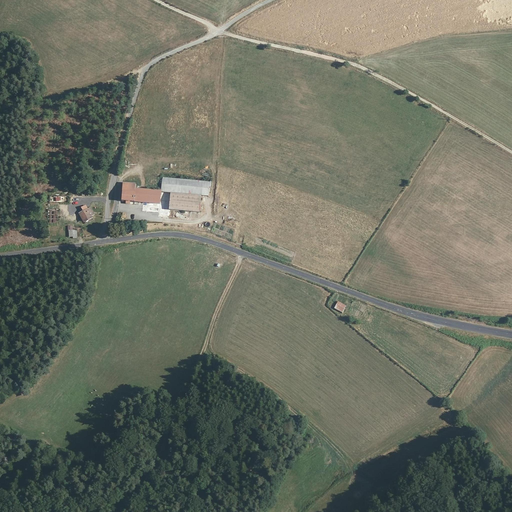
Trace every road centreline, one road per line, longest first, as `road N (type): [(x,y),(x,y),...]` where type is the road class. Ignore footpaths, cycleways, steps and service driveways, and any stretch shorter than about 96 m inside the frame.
road 1 (tertiary): [(107,241),(198,237),(400,310),(511,333)]
road 2 (track): [(162,0),(219,29),(358,64),(511,151)]
road 3 (unclassified): [(273,0),(149,66),(115,161),(107,241)]
road 4 (track): [(219,29),(210,217),(183,223),(110,210)]
road 5 (track): [(0,108),(99,88),(149,66)]
